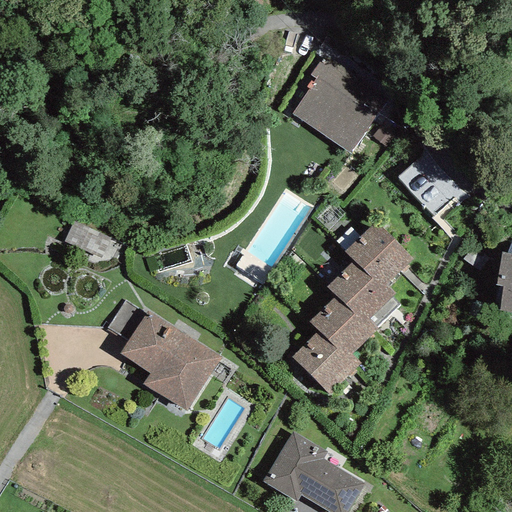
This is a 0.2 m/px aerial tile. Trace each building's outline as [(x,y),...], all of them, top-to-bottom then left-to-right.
[(383,106),(319,62),(310,75),(316,79),(292,114),(349,153),(383,106)] [(428,150),(400,174),(435,213),(463,189),(428,150)] [(111,238),(73,221),(63,242),(101,259),(111,238)] [(375,221),(343,251),(354,260),(382,288),(386,284),(413,260),(375,221)] [(511,254),(501,253),(495,285),(503,287),(499,311),(511,312),(511,254)] [(346,268),(326,287),(336,296),(354,314),(364,324),(369,320),(395,293),(386,284),(382,288),(354,260),(346,268)] [(318,331),(346,358),(351,353),(377,328),(369,320),(364,324),(354,314),(336,296),(309,322),(318,331)] [(129,341),(145,315),(125,301),(108,328),(129,341)] [(187,411),(220,357),(147,311),(145,315),(129,341),(121,353),(152,372),(144,384),(187,411)] [(318,331),(292,357),(329,394),(361,363),(351,353),(346,358),(318,331)] [(326,452),(292,432),(262,481),(296,501),(300,495),(328,511),(346,511),(363,484),(322,459),(326,452)]
